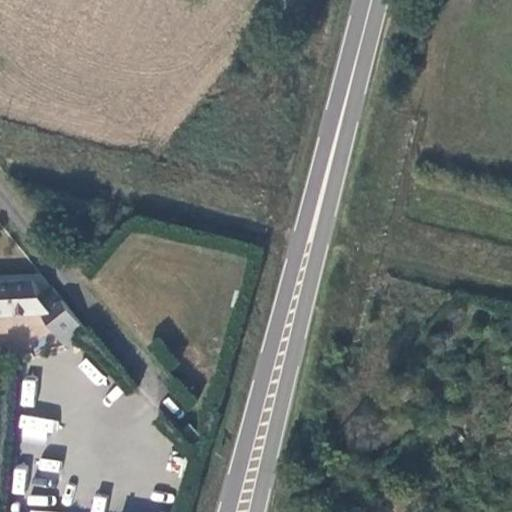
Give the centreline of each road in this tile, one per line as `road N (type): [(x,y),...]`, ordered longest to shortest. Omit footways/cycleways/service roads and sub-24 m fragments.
road 1 (tertiary): [(372,0),(246,511)]
road 2 (track): [(0,168),(511,284)]
